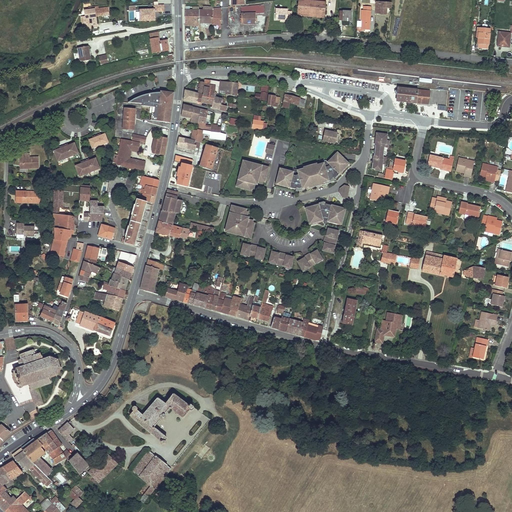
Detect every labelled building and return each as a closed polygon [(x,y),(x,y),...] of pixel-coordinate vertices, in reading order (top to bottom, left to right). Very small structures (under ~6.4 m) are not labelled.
[(489,0),(476,0),(477,1),(476,5),(475,10),(474,16),(478,17),(480,7),(480,4),(485,5),(489,5),(489,0)] [(302,3),(298,3),(297,13),(310,14),(310,13),(312,14),(312,15),(325,16),(326,5),(322,5),(322,2),(315,2),(315,4),(310,4),(310,1),(302,1),(302,3)] [(387,8),(391,8),(391,2),(377,2),(376,14),(386,14),(387,8)] [(154,9),(140,10),(140,21),(155,20),(155,12),(164,11),(163,4),(154,5),(154,9)] [(241,14),(241,24),(256,24),(256,14),(264,13),(263,6),(242,8),(242,14),(241,14)] [(364,28),(363,30),(365,30),(370,30),(371,7),(364,6),(364,10),(362,10),(361,21),(362,21),(362,25),(362,27),(362,28),(364,28)] [(82,17),(83,28),(93,27),(91,17),(109,15),(108,7),(98,9),(98,7),(93,7),(93,8),(84,9),(85,17),(82,17)] [(287,8),(275,8),(275,19),(279,19),(287,19),(287,20),(292,20),(291,10),(287,10),(287,8)] [(213,25),(213,9),(210,9),(210,11),(203,10),(200,10),(200,24),(213,25)] [(214,9),(213,9),(213,25),(221,25),(221,9),(214,9)] [(192,10),(186,10),(185,23),(200,24),(200,10),(197,10),(192,10)] [(352,12),(340,11),(339,21),(349,21),(349,16),(351,16),(352,12)] [(489,44),(490,29),(479,28),(478,38),(478,43),(489,44)] [(168,50),(167,40),(161,41),(161,43),(160,43),(159,37),(159,32),(150,33),(153,53),(161,52),(161,51),(162,51),(168,50)] [(509,47),(510,33),(499,32),(498,40),(495,39),(494,46),(498,46),(498,45),(509,47)] [(87,47),(77,48),(80,62),(89,61),(88,53),(86,53),(86,51),(88,51),(87,47)] [(106,56),(98,58),(100,65),(107,63),(106,56)] [(218,93),(220,82),(215,81),(210,80),(209,87),(204,87),(202,94),(198,93),(197,102),(204,103),(211,104),(213,96),(214,93),(218,93)] [(236,97),(238,84),(229,83),(221,82),(219,90),(226,91),(225,94),(236,97)] [(417,90),(398,88),(396,101),(415,103),(428,104),(429,91),(417,90)] [(198,93),(184,90),(184,95),(183,101),(196,104),(197,102),(198,93)] [(152,107),(151,120),(169,123),(170,118),(171,109),(172,96),(169,96),(169,93),(161,92),(161,93),(157,94),(155,94),(150,95),(147,95),(143,96),(132,101),(128,103),(142,104),(141,106),(152,107)] [(261,95),(256,94),(255,99),(266,101),(267,93),(261,92),(261,95)] [(279,105),(280,97),(275,97),(276,96),(268,95),(268,105),(272,106),(272,107),(277,107),(277,104),(279,105)] [(295,97),(285,95),(283,107),(288,108),(289,103),(303,106),(304,100),(300,99),(295,97)] [(225,100),(213,96),(211,104),(211,108),(215,109),(219,110),(220,105),(223,106),(225,100)] [(201,109),(183,105),(182,109),(181,116),(191,118),(190,122),(198,124),(201,109)] [(135,109),(124,109),(123,129),(133,130),(135,109)] [(207,114),(207,111),(201,109),(198,124),(197,129),(197,130),(205,131),(210,132),(211,126),(205,125),(205,122),(206,118),(207,114)] [(261,121),(253,120),(252,128),(262,129),(263,124),(263,122),(261,121)] [(209,137),(225,140),(226,134),(220,132),(210,132),(205,131),(197,130),(197,131),(193,130),(191,141),(185,139),(185,144),(187,144),(186,148),(195,150),(196,148),(196,145),(194,144),(195,141),(200,142),(201,142),(203,132),(210,134),(209,137)] [(330,132),(325,131),(323,141),(334,143),(336,133),(330,132)] [(385,134),(375,133),(374,138),(377,139),(376,146),(373,145),(372,155),(374,156),(374,163),(370,162),(370,168),(380,170),(380,169),(381,164),(384,164),(385,164),(386,156),(382,156),(383,151),(383,147),(388,148),(389,140),(387,140),(384,140),(385,134)] [(105,134),(89,140),(93,148),(108,142),(105,134)] [(146,137),(133,134),(132,140),(145,143),(146,137)] [(165,151),(167,139),(158,137),(155,153),(164,156),(165,151)] [(185,139),(179,138),(177,146),(186,148),(187,144),(185,144),(185,139)] [(140,142),(121,139),(117,164),(126,166),(125,167),(139,170),(139,171),(144,172),(145,163),(144,162),(138,160),(138,161),(135,161),(135,159),(131,158),(131,160),(128,159),(128,156),(130,156),(131,150),(131,149),(134,149),(134,151),(135,151),(137,152),(138,152),(140,142)] [(74,143),(54,151),(58,162),(79,154),(74,143)] [(211,170),(217,148),(206,144),(200,166),(211,170)] [(30,154),(20,154),(19,158),(22,158),(23,167),(30,167),(30,169),(39,169),(39,158),(30,159),(30,154)] [(279,182),(279,185),(295,190),(296,188),(298,189),(301,188),(308,186),(321,182),(328,180),(331,180),(333,178),(334,179),(340,172),(346,166),(344,164),(346,162),(339,155),(337,157),(335,155),(327,163),(329,165),(328,166),(326,163),(323,164),(316,166),(304,170),(295,172),(294,172),(293,176),(292,175),(293,172),(290,172),(283,170),(282,173),(279,172),(276,181),(279,182)] [(449,160),(429,155),(427,165),(435,167),(440,168),(440,169),(447,170),(447,168),(451,169),(453,161),(449,160)] [(22,158),(19,158),(20,165),(20,169),(30,169),(30,167),(23,167),(22,158)] [(96,158),(75,166),(80,177),(100,169),(96,158)] [(474,161),(458,158),(455,171),(464,173),(463,176),(467,176),(470,177),(474,161)] [(406,161),(394,159),(394,162),(393,168),(392,170),(400,171),(399,172),(401,173),(403,173),(406,161)] [(178,177),(177,184),(187,187),(189,177),(191,178),(191,175),(190,174),(192,165),(191,165),(184,163),(181,163),(181,167),(179,167),(178,171),(177,176),(178,177)] [(236,186),(251,190),(252,183),(253,183),(252,182),(253,180),(255,179),(257,179),(257,180),(258,180),(263,182),(265,182),(268,168),(250,163),(241,168),(236,186)] [(498,182),(500,171),(497,171),(498,167),(482,164),(479,177),(487,178),(487,181),(490,182),(494,182),(494,181),(498,182)] [(222,173),(196,167),(195,173),(220,180),(222,173)] [(392,170),(386,168),(384,178),(392,179),(393,172),(392,172),(392,170)] [(159,180),(142,176),(140,184),(146,186),(157,188),(158,183),(159,180)] [(135,179),(128,177),(124,195),(131,197),(135,179)] [(389,187),(373,183),(370,199),(383,202),(385,194),(387,194),(389,187)] [(208,192),(210,185),(202,184),(201,190),(208,192)] [(155,192),(157,188),(146,186),(145,189),(144,189),(142,193),(144,193),(154,196),(155,192)] [(340,188),(339,193),(341,197),(347,198),(348,195),(347,195),(348,190),(349,190),(349,187),(344,186),(340,188)] [(90,189),(80,189),(79,201),(89,201),(90,189)] [(178,192),(167,190),(166,192),(164,199),(162,210),(161,213),(159,221),(172,225),(175,215),(177,216),(178,213),(178,214),(180,209),(181,204),(182,201),(177,199),(178,192)] [(22,202),(40,203),(40,192),(34,192),(34,194),(27,194),(27,192),(22,191),(22,197),(22,202)] [(64,192),(54,191),(53,214),(56,214),(57,207),(63,208),(64,192)] [(154,196),(144,193),(142,200),(152,203),(153,200),(154,196)] [(437,199),(435,208),(435,209),(443,211),(443,214),(450,216),(452,203),(444,201),(445,198),(442,198),(437,197),(437,199)] [(144,209),(146,202),(137,199),(135,205),(134,205),(131,215),(132,215),(129,227),(128,227),(125,236),(126,236),(126,237),(123,237),(121,242),(124,243),(134,246),(136,237),(144,209)] [(102,221),(104,207),(96,207),(96,202),(90,201),(89,221),(102,221)] [(459,212),(465,214),(468,204),(461,202),(459,212)] [(476,206),(468,204),(465,214),(464,219),(477,222),(478,217),(481,208),(476,206)] [(311,220),(312,223),(323,220),(322,218),(323,217),(327,221),(328,222),(337,224),(338,221),(341,222),(344,212),(341,211),(341,208),(331,206),(330,208),(318,205),(317,205),(308,208),(309,211),(306,211),(308,221),(311,220)] [(243,217),(244,217),(245,211),(246,209),(231,206),(227,224),(232,233),(250,238),(254,223),(253,223),(247,221),(247,222),(244,221),(243,219),(243,217)] [(395,212),(388,210),(385,221),(396,224),(399,212),(395,211),(395,212)] [(405,223),(412,225),(414,215),(415,214),(408,212),(405,223)] [(56,214),(53,214),(52,228),(55,228),(62,232),(71,234),(73,234),(74,225),(73,225),(73,223),(74,219),(72,216),(56,214)] [(427,218),(414,215),(412,225),(425,228),(427,218)] [(495,217),(488,215),(488,216),(486,224),(485,228),(494,231),(493,233),(499,235),(502,222),(499,221),(494,220),(495,217)] [(187,239),(189,229),(172,225),(159,221),(156,232),(179,238),(180,237),(187,239)] [(191,223),(190,227),(209,233),(210,231),(213,232),(214,228),(191,223)] [(115,229),(101,225),(98,236),(102,237),(112,239),(115,229)] [(34,227),(20,226),(20,228),(20,232),(24,232),(24,236),(34,237),(34,227)] [(62,232),(55,228),(55,235),(51,254),(63,256),(67,237),(62,235),(62,232)] [(337,231),(328,228),(327,232),(326,235),(325,235),(324,236),(323,242),(323,243),(324,243),(323,246),(322,250),(331,252),(332,248),(334,249),(334,248),(335,242),(337,236),(337,235),(336,235),(337,231)] [(382,235),(360,230),(357,245),(362,247),(363,243),(371,245),(371,243),(380,245),(382,235)] [(249,246),(246,245),(242,245),(240,254),(245,255),(244,256),(245,256),(251,257),(257,259),(258,259),(258,258),(262,258),(264,249),(260,248),(257,248),(257,246),(250,245),(249,246)] [(95,247),(88,246),(85,258),(96,260),(99,248),(95,247)] [(511,259),(511,251),(501,249),(499,258),(496,257),(495,264),(508,267),(509,261),(510,259),(511,259)] [(310,254),(310,253),(309,253),(303,257),(304,258),(301,260),(297,262),(302,270),(306,268),(306,269),(307,268),(312,265),(318,262),(318,261),(321,258),(317,250),(313,252),(310,254)] [(275,253),(271,251),(269,261),(273,262),(273,263),(279,265),(285,266),(286,266),(286,265),(291,266),(293,257),(289,256),(286,255),(286,254),(279,252),(278,253),(275,253)] [(135,260),(136,256),(120,252),(118,260),(122,261),(121,263),(119,262),(117,268),(131,274),(133,269),(134,265),(135,262),(135,260)] [(439,274),(443,258),(425,255),(422,270),(439,274)] [(443,258),(439,274),(453,277),(455,268),(457,259),(457,258),(443,255),(443,258)] [(418,269),(420,260),(411,258),(409,267),(418,269)] [(163,265),(148,259),(146,265),(140,289),(146,291),(153,292),(158,269),(162,270),(163,265)] [(94,266),(84,261),(83,264),(81,272),(80,275),(87,277),(90,271),(91,271),(97,273),(100,268),(94,266)] [(474,266),(467,269),(467,271),(466,276),(466,277),(473,278),(476,266),(474,266)] [(485,268),(476,266),(473,278),(483,280),(485,268)] [(131,274),(117,268),(113,267),(112,272),(115,274),(129,279),(131,274)] [(129,279),(115,274),(113,278),(127,285),(128,282),(129,279)] [(508,277),(497,275),(495,286),(507,289),(508,285),(507,284),(507,281),(508,277)] [(67,278),(65,278),(60,294),(64,296),(65,294),(68,295),(70,290),(71,285),(70,285),(72,280),(67,278)] [(111,278),(109,285),(125,291),(126,288),(127,285),(113,278),(111,278)] [(185,293),(183,302),(188,303),(192,304),(204,308),(209,291),(206,290),(207,287),(208,284),(209,279),(207,278),(206,283),(205,283),(204,285),(200,284),(197,289),(196,293),(191,292),(192,290),(189,289),(186,288),(185,293)] [(109,285),(103,283),(101,289),(107,291),(106,294),(116,296),(123,298),(124,295),(125,291),(109,285)] [(180,283),(178,291),(185,293),(186,288),(187,285),(180,283)] [(371,289),(355,286),(354,293),(369,295),(371,289)] [(215,290),(207,287),(206,290),(209,291),(204,308),(207,309),(210,310),(215,291),(215,290)] [(178,291),(167,289),(165,296),(169,297),(183,302),(185,293),(178,291)] [(220,292),(215,291),(210,310),(212,310),(215,311),(219,294),(220,292)] [(96,292),(94,298),(105,301),(106,294),(96,292)] [(116,296),(106,294),(105,301),(103,306),(118,311),(120,307),(123,298),(116,296)] [(225,296),(219,294),(215,311),(221,313),(228,315),(231,303),(224,301),(225,299),(225,296)] [(499,295),(493,294),(490,304),(502,307),(503,303),(503,300),(504,300),(505,296),(499,295)] [(254,298),(249,316),(252,317),(257,319),(261,304),(262,303),(256,302),(257,297),(254,296),(254,298)] [(241,299),(232,297),(231,301),(231,303),(228,315),(231,315),(235,317),(241,299)] [(241,299),(235,317),(241,318),(248,320),(249,316),(254,298),(251,297),(250,298),(249,297),(247,306),(242,305),(244,299),(241,298),(241,299)] [(357,301),(347,299),(342,323),(348,324),(352,325),(357,301)] [(56,311),(52,322),(59,325),(60,322),(61,319),(64,311),(66,303),(62,301),(56,311)] [(273,307),(261,304),(257,319),(264,321),(268,322),(269,319),(270,315),(271,311),(273,307)] [(27,305),(14,305),(15,321),(22,320),(27,320),(27,305)] [(45,319),(52,322),(56,311),(44,305),(43,309),(40,316),(45,319)] [(377,328),(375,341),(379,342),(382,342),(384,334),(384,333),(388,333),(387,335),(395,336),(397,324),(399,322),(401,323),(402,314),(388,311),(387,316),(389,316),(388,320),(386,320),(385,329),(381,329),(377,328)] [(80,312),(76,323),(80,325),(84,313),(80,312)] [(114,323),(85,312),(84,313),(80,325),(109,336),(112,328),(114,323)] [(498,315),(482,312),(480,321),(478,328),(490,331),(491,326),(492,321),(496,322),(497,319),(498,315)] [(281,319),(274,317),(271,327),(274,328),(278,329),(281,319)] [(289,319),(282,317),(281,319),(278,329),(282,331),(286,332),(289,319)] [(300,322),(289,319),(286,332),(285,332),(294,334),(299,336),(300,336),(304,337),(308,322),(301,320),(300,322)] [(323,327),(308,322),(304,337),(311,339),(314,340),(320,340),(323,327)] [(476,344),(486,346),(487,346),(488,340),(477,337),(476,344)] [(486,346),(476,344),(475,349),(473,357),(483,359),(485,350),(486,346)] [(35,355),(33,349),(19,354),(21,359),(19,360),(18,360),(20,365),(15,367),(15,369),(14,369),(14,372),(12,372),(16,384),(17,386),(19,388),(23,387),(22,385),(28,383),(29,389),(30,389),(37,387),(50,382),(49,378),(49,377),(48,375),(54,373),(56,375),(57,374),(55,372),(59,368),(62,368),(62,367),(58,366),(57,360),(59,359),(58,358),(56,359),(50,358),(50,355),(49,355),(49,358),(43,360),(42,358),(43,358),(42,355),(41,355),(40,353),(35,355)] [(35,405),(42,402),(41,398),(38,391),(37,387),(30,389),(29,389),(31,393),(32,397),(33,399),(35,405)] [(187,405),(173,394),(165,403),(158,398),(142,416),(136,410),(136,408),(134,407),(133,407),(132,409),(133,410),(130,414),(161,441),(161,442),(160,443),(162,445),(164,445),(165,444),(166,442),(165,440),(166,438),(153,427),(160,419),(162,420),(165,419),(165,416),(163,415),(170,407),(183,417),(189,410),(191,410),(192,409),(193,408),(192,406),(189,404),(187,405)] [(58,431),(64,437),(68,441),(71,438),(68,434),(74,429),(68,423),(64,426),(58,431)] [(1,425),(0,425),(0,437),(3,440),(7,436),(10,433),(1,425)] [(62,445),(51,430),(44,435),(37,439),(41,445),(43,447),(45,450),(49,454),(49,453),(57,448),(62,445)] [(41,445),(37,439),(29,445),(23,450),(23,451),(46,475),(51,470),(39,458),(45,453),(44,451),(45,450),(43,447),(41,448),(40,446),(41,445)] [(202,457),(209,448),(206,446),(199,454),(202,457)] [(62,454),(57,448),(49,453),(53,458),(54,464),(66,458),(63,453),(62,454)] [(72,455),(67,449),(63,453),(66,458),(67,459),(72,455)] [(46,475),(23,451),(19,454),(14,458),(15,459),(22,468),(25,470),(29,468),(43,484),(44,483),(46,486),(51,482),(46,475)] [(148,451),(137,466),(143,471),(139,476),(151,485),(154,489),(171,468),(148,451)] [(79,453),(73,458),(76,462),(78,460),(81,462),(78,465),(81,469),(88,463),(79,453)] [(102,458),(101,460),(111,470),(117,464),(107,454),(105,456),(103,454),(100,456),(102,458)] [(22,473),(13,460),(8,464),(3,467),(11,479),(22,473)] [(101,460),(89,472),(98,482),(111,470),(101,460)] [(137,466),(133,471),(139,476),(143,471),(137,466)] [(11,479),(3,467),(0,468),(0,481),(2,484),(11,479)] [(154,489),(151,485),(146,491),(150,495),(154,489)] [(75,486),(70,490),(77,496),(78,497),(82,493),(75,486)] [(70,490),(67,493),(74,499),(77,496),(70,490)] [(16,499),(4,511),(5,511),(28,511),(21,505),(30,497),(24,491),(16,499)] [(4,492),(0,498),(0,506),(1,507),(4,511),(16,499),(13,496),(10,498),(4,492)] [(144,493),(139,500),(143,503),(148,497),(144,493)] [(74,499),(71,502),(76,507),(82,500),(78,497),(77,496),(74,499)] [(61,511),(67,507),(59,497),(57,499),(52,503),(45,510),(46,511),(61,511)] [(50,501),(47,498),(39,506),(44,511),(45,510),(52,503),(50,501)]
